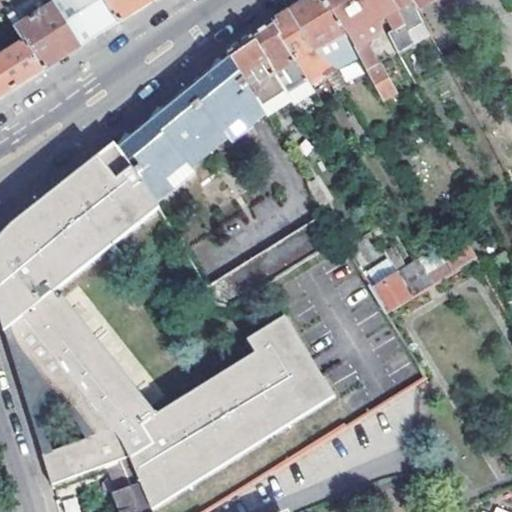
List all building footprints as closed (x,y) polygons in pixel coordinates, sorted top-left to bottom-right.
[(49,0),(50,1),(51,0),(70,0),(95,38),(118,23),(103,0),(49,0)] [(70,0),(51,0),(50,1),(54,6),(80,48),(95,38),(70,0)] [(103,0),(118,23),(126,18),(152,1),(154,0),(103,0)] [(309,0),(298,7),(291,12),(315,49),(328,62),(353,47),(354,46),(326,0),(309,0)] [(326,0),(354,46),(353,47),(369,76),(383,68),(381,63),(378,65),(366,43),(378,36),(379,31),(377,27),(387,20),(393,30),(405,23),(391,0),(326,0)] [(391,0),(405,23),(393,30),(387,34),(399,54),(401,53),(418,43),(408,23),(420,15),(416,8),(411,0),(391,0)] [(411,0),(416,8),(428,0),(411,0)] [(71,53),(80,48),(54,6),(21,27),(13,14),(7,18),(23,44),(24,42),(42,71),(71,53)] [(274,23),(296,61),(304,74),(318,65),(335,90),(344,85),(334,68),(328,62),(315,49),(291,12),(286,15),(274,23)] [(408,23),(418,43),(430,36),(420,15),(408,23)] [(259,32),(253,37),(275,74),(296,61),(274,23),(259,32)] [(226,54),(230,59),(249,90),(256,85),(264,97),(282,85),(275,74),(253,37),(246,40),(229,51),(226,54)] [(0,97),(3,96),(42,71),(24,42),(23,44),(0,58),(0,97)] [(142,181),(155,202),(170,190),(164,183),(184,166),(188,170),(225,140),(222,136),(244,118),(249,126),(263,114),(249,90),(230,59),(171,105),(119,147),(140,182),(142,181)] [(131,462),(152,510),(332,396),(282,319),(247,342),(255,355),(153,420),(55,293),(156,204),(155,202),(142,181),(140,182),(119,147),(116,143),(37,206),(15,224),(12,227),(6,233),(2,240),(0,243),(0,316),(4,331),(14,328),(61,390),(97,437),(87,441),(88,442),(43,456),(52,487),(109,469),(131,462)] [(209,279),(221,302),(319,252),(307,229),(209,279)] [(421,263),(400,277),(412,297),(434,284),(421,263)] [(397,272),(372,288),(370,288),(386,313),(387,312),(412,297),(400,277),(397,272)] [(14,328),(4,331),(31,420),(59,402),(87,441),(97,437),(61,390),(14,328)] [(131,462),(109,469),(122,511),(152,511),(152,510),(131,462)]
